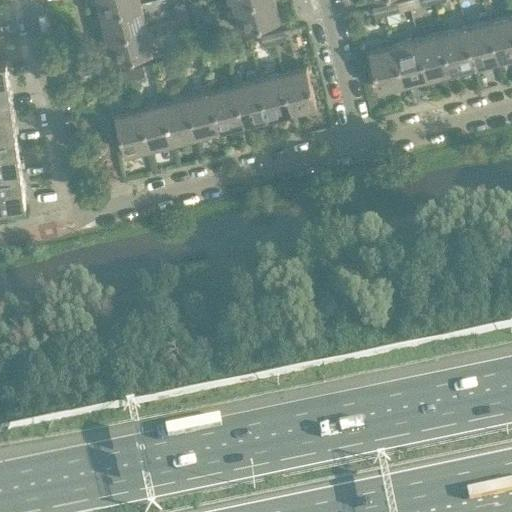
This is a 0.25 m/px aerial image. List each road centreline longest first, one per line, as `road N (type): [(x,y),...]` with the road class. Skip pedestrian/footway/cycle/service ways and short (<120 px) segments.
road 1 (motorway): [(511,407),(0,511)]
road 2 (residential): [(88,206),(113,207),(361,147)]
road 3 (residential): [(88,206),(30,0)]
road 4 (motorway): [(314,511),(511,470)]
road 5 (residential): [(361,147),(511,110)]
road 6 (residential): [(361,147),(324,0)]
